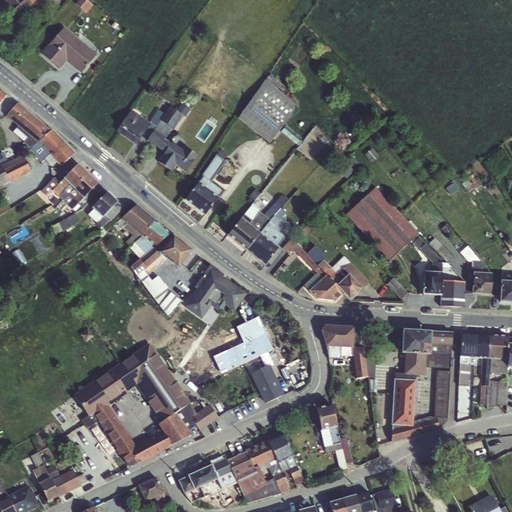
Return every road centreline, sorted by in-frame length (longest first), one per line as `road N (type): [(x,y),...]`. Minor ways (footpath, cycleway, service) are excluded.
road 1 (tertiary): [(0,73),(232,267),(306,308)]
road 2 (residential): [(306,308),(321,365),(317,389),(159,467)]
road 3 (residential): [(242,511),(450,433)]
road 4 (tertiary): [(306,308),(458,320)]
